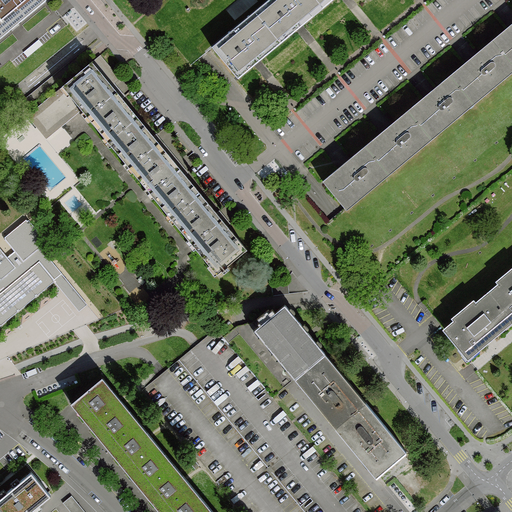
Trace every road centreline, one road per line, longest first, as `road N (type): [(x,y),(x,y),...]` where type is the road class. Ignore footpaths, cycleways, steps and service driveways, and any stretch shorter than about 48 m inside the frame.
road 1 (residential): [(489,480),(460,456),(383,350),(245,196),(134,47),(113,37),(83,0)]
road 2 (residential): [(121,511),(0,405)]
